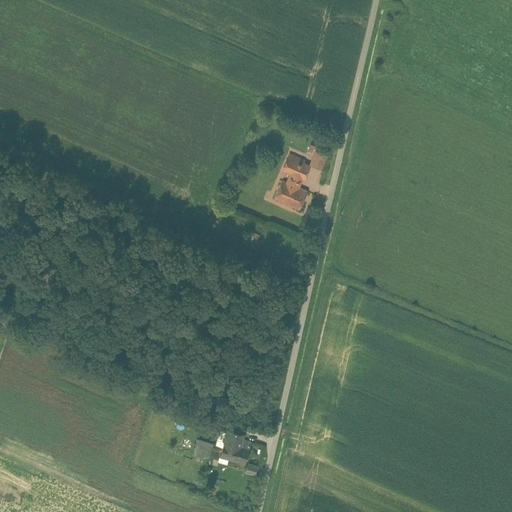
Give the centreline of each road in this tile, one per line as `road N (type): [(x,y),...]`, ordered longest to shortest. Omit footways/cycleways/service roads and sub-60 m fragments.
road 1 (unclassified): [(376,0),(258,511)]
road 2 (track): [(295,349),(0,206)]
road 3 (track): [(158,284),(101,334),(0,298)]
